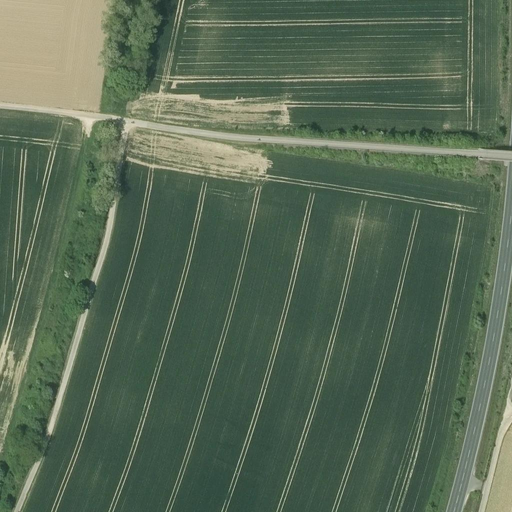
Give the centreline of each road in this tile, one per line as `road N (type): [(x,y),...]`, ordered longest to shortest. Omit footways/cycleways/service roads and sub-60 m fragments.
road 1 (unclassified): [(511,158),(0,103)]
road 2 (track): [(125,120),(101,253),(15,511)]
road 3 (track): [(92,114),(38,341),(0,456)]
road 4 (primary): [(453,511),(492,357),(511,224)]
